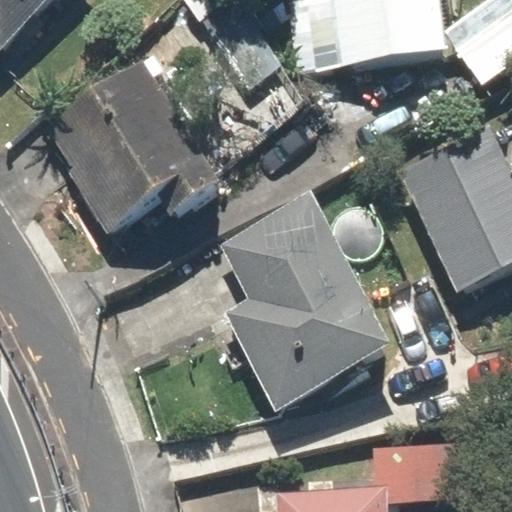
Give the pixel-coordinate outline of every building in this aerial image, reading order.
[(0,0),(0,70),(71,0),(0,0)] [(440,0),(306,0),(310,32),(314,65),(343,61),(346,86),(450,74),(440,0)] [(511,82),(511,27),(460,67),(487,102),(511,82)] [(43,147),(118,259),(157,233),(170,252),(230,212),(143,81),(43,147)] [(511,276),(511,198),(483,139),(397,180),(456,303),(511,276)] [(310,208),(221,254),(251,313),(224,327),(274,426),(391,366),(310,208)] [(370,508),(280,505),(279,511),(455,511),(458,459),(372,455),(370,508)]
